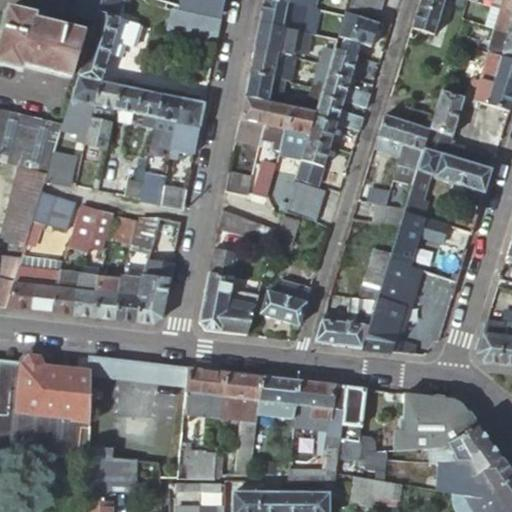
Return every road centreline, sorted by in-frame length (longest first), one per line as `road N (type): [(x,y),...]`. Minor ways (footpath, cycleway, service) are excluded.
road 1 (unclassified): [(294,362),(408,0)]
road 2 (residential): [(171,348),(242,0)]
road 3 (unclassified): [(511,166),(449,380)]
road 4 (unclassified): [(171,348),(0,328)]
road 5 (unclassified): [(449,380),(294,362)]
road 6 (unclassified): [(294,362),(171,348)]
